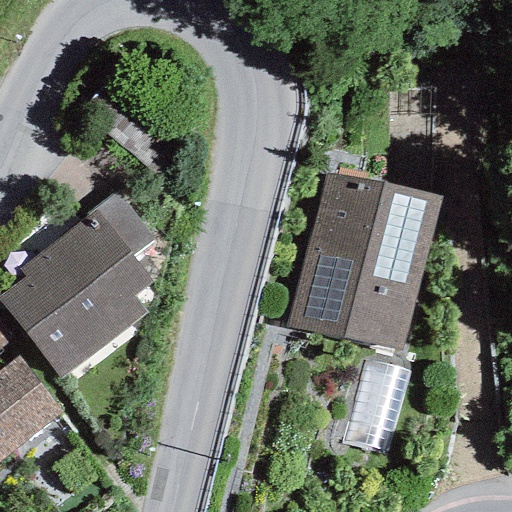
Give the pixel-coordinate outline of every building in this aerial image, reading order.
[(100,89),(80,113),(156,177),(176,153),(100,89)] [(327,170),(290,325),(404,352),(440,197),(327,170)] [(117,193),(95,210),(131,258),(153,241),(117,193)] [(24,277),(0,295),(0,303),(58,379),(146,312),(133,296),(151,283),(131,258),(95,210),(18,269),(24,277)] [(0,326),(0,346),(10,338),(0,326)] [(17,356),(0,369),(0,461),(63,413),(17,356)] [(387,453),(409,371),(365,359),(342,441),(387,453)]
